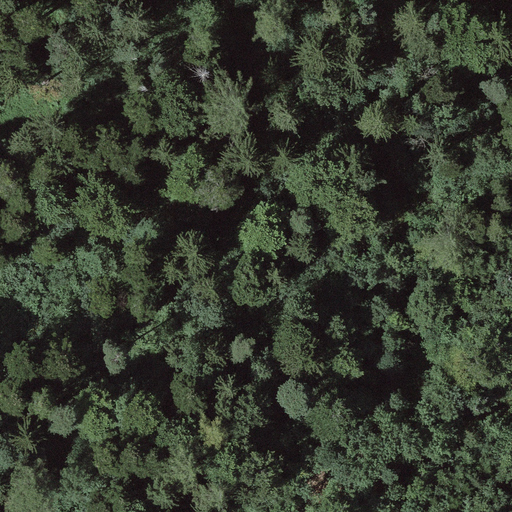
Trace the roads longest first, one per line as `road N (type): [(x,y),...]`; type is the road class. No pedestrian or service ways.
road 1 (track): [(220,0),(255,87),(254,191),(225,240),(135,344),(58,451),(27,511)]
road 2 (track): [(415,511),(417,350),(401,206),(366,67),(327,0)]
road 3 (track): [(416,482),(474,422),(511,401)]
